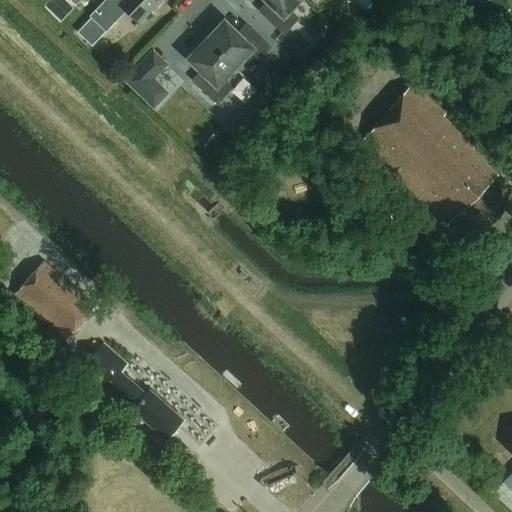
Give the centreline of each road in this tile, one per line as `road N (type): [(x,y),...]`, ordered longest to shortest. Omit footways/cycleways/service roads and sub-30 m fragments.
road 1 (track): [(381,424),(0,66)]
road 2 (secondary): [(327,511),(473,334),(511,274)]
road 3 (unknown): [(392,433),(490,511)]
